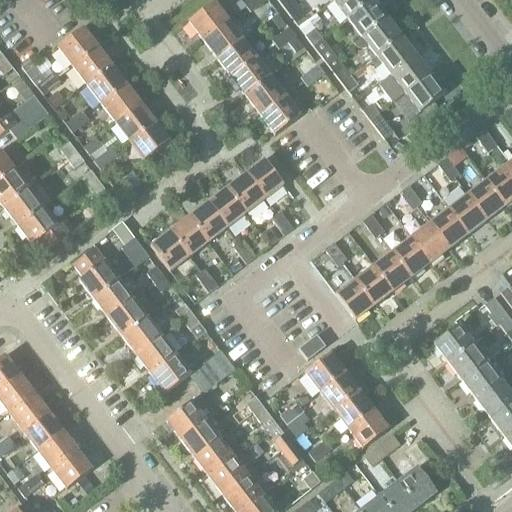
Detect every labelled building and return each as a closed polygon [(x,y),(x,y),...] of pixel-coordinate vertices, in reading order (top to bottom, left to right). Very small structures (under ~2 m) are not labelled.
[(258,7),(252,0),(248,0),(242,5),(245,9),(249,14),(258,7)] [(275,0),(276,0),(283,10),(293,3),(290,0),(275,0)] [(333,0),(332,1),(346,20),(372,1),(371,0),(333,0)] [(346,20),(360,39),(386,19),(372,1),(346,20)] [(240,2),(231,9),(236,16),(245,9),(242,5),(240,2)] [(293,3),(283,10),(297,29),(308,20),(305,16),(304,17),(293,3)] [(187,24),(202,42),(228,23),(213,4),(187,24)] [(360,39),(375,57),(400,38),(386,19),(360,39)] [(202,42),(216,61),(242,41),(228,23),(202,42)] [(56,49),(71,69),(97,49),(82,29),(56,49)] [(288,29),(279,36),(286,45),(294,39),(295,38),(288,29)] [(304,38),(312,47),(321,40),(314,30),(304,38)] [(286,45),(279,36),(271,42),(278,51),(286,45)] [(375,57),(389,76),(414,57),(400,38),(375,57)] [(294,39),(287,45),(294,54),(302,48),(294,39)] [(312,47),(319,57),(328,50),(321,40),(312,47)] [(216,61),(231,81),(257,61),(242,41),(216,61)] [(71,69),(85,87),(111,68),(97,49),(71,69)] [(319,57),(326,66),(335,59),(328,50),(319,57)] [(389,76),(404,96),(430,77),(414,57),(389,76)] [(326,66),(333,75),(342,68),(335,59),(326,66)] [(4,60),(0,63),(0,74),(2,77),(12,70),(4,60)] [(30,61),(21,69),(35,88),(44,82),(45,81),(30,61)] [(231,81),(245,99),(271,80),(257,61),(231,81)] [(317,67),(308,73),(315,82),(324,76),(317,67)] [(85,87),(100,106),(126,86),(111,68),(85,87)] [(333,75),(340,85),(350,78),(342,68),(333,75)] [(315,82),(308,73),(299,80),(307,89),(315,82)] [(45,81),(44,82),(51,91),(59,84),(52,75),(45,81)] [(430,77),(404,96),(418,115),(444,96),(430,77)] [(350,78),(340,85),(347,94),(357,87),(350,78)] [(245,99),(260,118),(286,98),(271,80),(245,99)] [(51,91),(44,82),(35,88),(42,97),(51,91)] [(100,106),(114,125),(140,105),(126,86),(100,106)] [(56,94),(47,101),(55,111),(63,104),(56,94)] [(7,117),(14,127),(40,107),(33,98),(14,112),(7,117)] [(286,98),(260,118),(274,137),(300,117),(286,98)] [(114,125),(128,144),(154,124),(140,105),(114,125)] [(361,113),(369,122),(378,115),(371,105),(361,113)] [(40,107),(14,127),(8,131),(16,142),(29,132),(28,131),(47,117),(40,107)] [(0,137),(14,127),(7,118),(5,120),(0,113),(0,137)] [(81,113),(73,119),(80,128),(88,122),(81,113)] [(378,115),(369,122),(383,141),(393,134),(378,115)] [(80,128),(73,119),(64,126),(71,135),(80,128)] [(154,124),(128,144),(143,163),(169,143),(154,124)] [(474,138),(480,146),(490,139),(483,131),(474,138)] [(490,139),(480,146),(487,155),(496,148),(490,139)] [(59,152),(66,161),(75,153),(68,144),(59,152)] [(0,181),(13,172),(20,166),(7,148),(0,153),(0,181)] [(496,148),(492,151),(501,163),(505,160),(496,148)] [(109,150),(101,157),(108,166),(116,159),(109,150)] [(75,153),(66,161),(73,171),(83,163),(75,153)] [(108,166),(101,157),(93,163),(100,172),(108,166)] [(436,166),(443,175),(452,168),(446,159),(436,166)] [(263,161),(244,176),(264,202),(283,187),(263,161)] [(511,177),(504,167),(485,182),(505,208),(511,202),(511,177)] [(452,168),(443,175),(449,183),(458,176),(452,168)] [(0,181),(0,206),(2,210),(28,190),(13,172),(0,181)] [(80,180),(95,199),(104,192),(90,172),(80,180)] [(244,176),(225,190),(245,216),(264,202),(244,176)] [(485,182),(466,196),(486,222),(505,208),(485,182)] [(399,195),(405,204),(414,197),(408,188),(399,195)] [(2,210),(17,229),(42,209),(28,190),(2,210)] [(225,190),(206,204),(226,231),(245,216),(225,190)] [(466,196),(447,210),(467,236),(486,222),(466,196)] [(414,197),(405,204),(411,212),(421,205),(414,197)] [(206,204),(187,219),(207,245),(226,231),(206,204)] [(384,206),(378,211),(384,219),(390,214),(384,206)] [(42,209),(17,229),(31,248),(33,246),(41,258),(73,233),(64,222),(56,228),(42,209)] [(447,210),(429,225),(448,251),(467,236),(447,210)] [(270,221),(277,229),(286,222),(279,214),(270,221)] [(361,224),(368,232),(377,225),(370,217),(361,224)] [(187,219),(168,233),(188,259),(207,245),(187,219)] [(286,222),(277,229),(283,238),(292,231),(286,222)] [(377,225),(368,232),(374,241),(383,234),(377,225)] [(429,225),(410,239),(429,265),(448,251),(429,225)] [(268,231),(262,236),(270,247),(276,242),(268,231)] [(188,259),(168,233),(149,248),(169,274),(188,259)] [(410,239),(391,253),(411,279),(429,265),(410,239)] [(78,282),(92,301),(118,282),(148,259),(133,240),(120,250),(128,260),(111,273),(94,250),(72,267),(82,279),(78,282)] [(232,250),(239,258),(248,251),(242,243),(232,250)] [(324,252),(330,260),(339,253),(333,245),(324,252)] [(248,251),(239,258),(245,267),(255,260),(248,251)] [(339,253),(330,260),(337,269),(346,262),(339,253)] [(391,253),(372,268),(392,294),(411,279),(391,253)] [(234,260),(227,266),(233,274),(241,269),(234,260)] [(145,276),(153,285),(162,278),(155,268),(145,276)] [(372,268),(353,282),(373,308),(392,294),(372,268)] [(195,279),(201,287),(210,280),(204,271),(195,279)] [(162,278),(153,285),(160,295),(170,287),(162,278)] [(210,280),(201,287),(208,295),(217,288),(210,280)] [(92,301),(107,320),(132,301),(118,282),(92,301)] [(373,308),(353,282),(334,296),(354,322),(373,308)] [(499,294),(511,311),(511,291),(509,287),(499,294)] [(487,318),(495,328),(498,326),(507,319),(493,300),(483,307),(490,316),(487,318)] [(107,320),(121,339),(147,320),(132,301),(107,320)] [(174,313),(181,323),(191,315),(184,306),(174,313)] [(191,315),(181,323),(189,332),(198,325),(191,315)] [(511,324),(507,319),(498,326),(505,336),(511,330),(511,324)] [(121,339),(135,358),(161,338),(147,320),(121,339)] [(432,346),(447,364),(472,345),(458,326),(432,346)] [(297,351),(306,363),(324,349),(315,337),(297,351)] [(135,358),(150,377),(175,357),(161,338),(135,358)] [(447,364),(461,383),(486,364),(472,345),(447,364)] [(227,362),(219,352),(189,375),(190,376),(188,378),(195,386),(227,362)] [(303,375),(318,394),(344,374),(329,355),(303,375)] [(0,359),(0,390),(18,376),(4,357),(0,359)] [(175,357),(150,377),(164,396),(188,378),(190,376),(189,375),(175,357)] [(475,402),(501,383),(509,377),(494,358),(486,364),(461,383),(475,402)] [(234,372),(227,362),(195,386),(202,396),(234,372)] [(318,394),(332,413),(358,393),(344,374),(318,394)] [(0,390),(0,404),(8,415),(33,395),(18,376),(0,390)] [(475,402),(490,421),(511,404),(511,397),(501,383),(475,402)] [(332,413),(347,432),(373,412),(358,393),(332,413)] [(8,415),(22,434),(47,414),(33,395),(8,415)] [(165,423),(180,442),(205,423),(213,416),(198,397),(165,423)] [(245,406),(253,416),(262,409),(254,399),(245,406)] [(279,417),(282,421),(299,409),(296,404),(279,417)] [(511,404),(490,421),(504,440),(511,434),(511,404)] [(227,405),(221,410),(224,414),(230,409),(227,405)] [(262,409),(253,416),(259,425),(269,418),(262,409)] [(299,409),(282,421),(286,427),(303,414),(299,409)] [(373,412),(347,432),(361,451),(387,431),(373,412)] [(22,434),(37,453),(62,433),(47,414),(22,434)] [(180,442),(194,461),(219,441),(205,423),(180,442)] [(37,453),(51,472),(76,453),(62,433),(37,453)] [(273,443),(281,453),(291,446),(283,436),(273,443)] [(392,437),(373,452),(380,462),(399,447),(392,437)] [(7,438),(0,443),(0,448),(4,455),(14,448),(7,438)] [(194,461),(208,480),(233,460),(219,441),(194,461)] [(307,455),(310,459),(327,446),(324,442),(307,455)] [(291,446),(281,453),(288,463),(297,455),(291,446)] [(327,446),(310,459),(314,464),(331,451),(327,446)] [(380,462),(373,452),(363,460),(371,469),(380,462)] [(76,453),(51,472),(66,491),(91,472),(76,453)] [(208,480),(222,498),(254,474),(239,455),(233,460),(208,480)] [(416,470),(397,484),(417,509),(436,495),(416,470)] [(232,511),(242,511),(262,497),(268,492),(254,474),(222,498),(232,511)] [(302,481),(310,491),(319,484),(311,474),(302,481)] [(345,474),(336,481),(343,490),(352,483),(345,474)] [(36,476),(26,483),(33,493),(43,486),(36,476)] [(343,490),(336,481),(326,488),(333,498),(343,490)] [(33,493),(26,483),(17,491),(24,500),(33,493)] [(397,484),(378,498),(388,511),(413,511),(417,509),(397,484)] [(272,511),(262,497),(242,511),(272,511)] [(388,511),(378,498),(360,511),(388,511)] [(314,511),(308,503),(298,510),(300,511),(314,511)]
